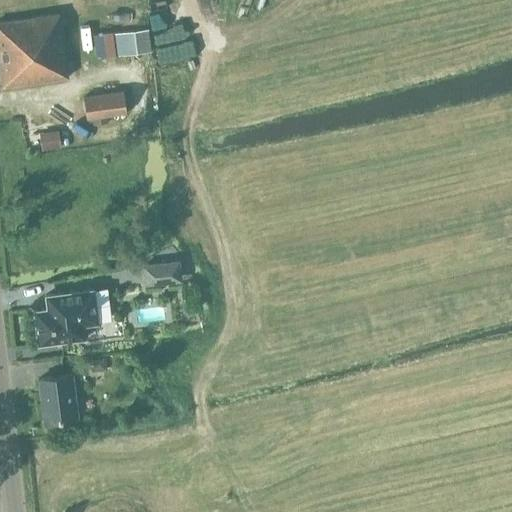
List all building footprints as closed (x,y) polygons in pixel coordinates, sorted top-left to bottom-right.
[(0,21),(0,66),(3,86),(68,77),(59,13),(0,21)] [(151,51),(148,29),(115,32),(118,55),(151,51)] [(83,96),(86,118),(126,113),(123,91),(83,96)] [(40,130),(43,147),(62,145),(59,127),(40,130)] [(144,277),(146,284),(181,280),(179,261),(143,265),(144,277)] [(34,310),(38,343),(85,337),(83,324),(98,322),(94,288),(45,294),(47,308),(34,310)] [(172,303),(139,305),(139,323),(173,321),(172,303)] [(77,417),(72,374),(38,378),(44,421),(77,417)]
